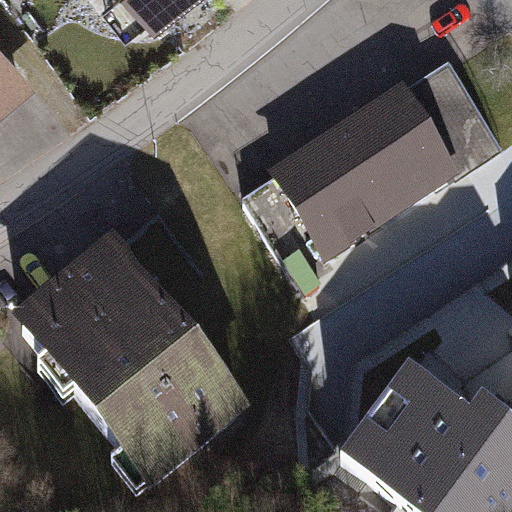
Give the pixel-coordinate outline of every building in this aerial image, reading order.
[(0,104),(37,74),(0,29),(0,104)] [(397,102),(456,189),(505,155),(446,69),(397,102)] [(397,102),(274,186),(333,273),(456,189),(397,102)] [(333,273),(274,186),(240,209),(300,295),(333,273)] [(114,257),(165,319),(208,283),(158,222),(114,257)] [(143,504),(247,419),(165,319),(114,257),(10,343),(143,504)] [(407,372),(338,464),(401,511),(511,511),(511,428),(481,405),(470,420),(407,372)]
